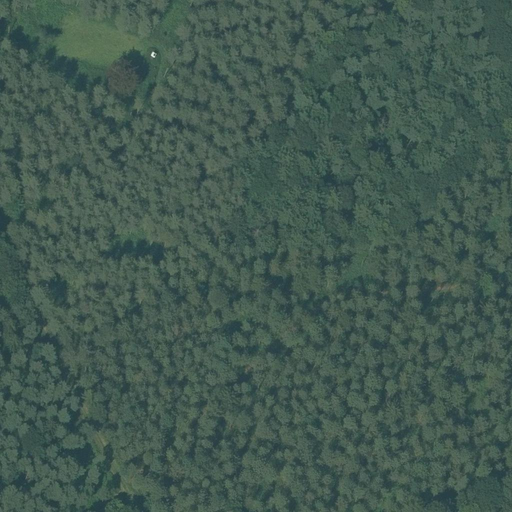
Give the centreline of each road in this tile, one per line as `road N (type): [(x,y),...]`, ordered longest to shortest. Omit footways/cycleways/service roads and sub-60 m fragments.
road 1 (track): [(140,511),(0,260)]
road 2 (track): [(0,186),(51,173),(148,115),(168,60),(140,46)]
